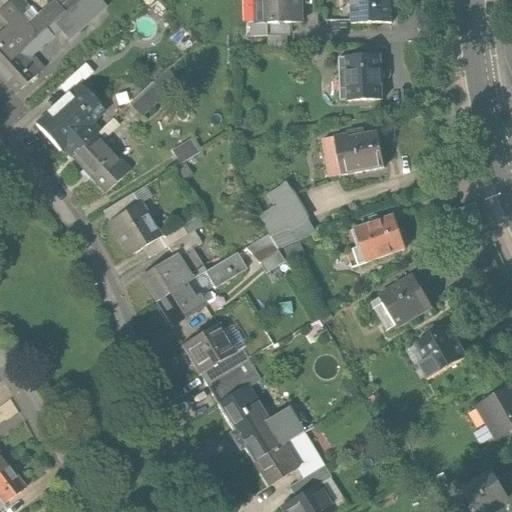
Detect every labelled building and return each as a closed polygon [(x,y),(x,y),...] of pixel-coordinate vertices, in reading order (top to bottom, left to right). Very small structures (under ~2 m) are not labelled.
[(104,10),(96,0),(79,0),(0,68),(0,79),(14,95),(41,72),(31,57),(60,32),(68,40),(104,10)] [(0,35),(0,68),(79,0),(55,0),(53,3),(36,18),(27,10),(19,0),(16,0),(0,12),(0,23),(7,30),(0,35)] [(253,0),(254,25),(267,24),(303,24),(302,0),(253,0)] [(350,0),(351,24),(391,23),(389,0),(350,0)] [(250,25),(250,37),(267,37),(267,35),(267,24),(254,25),(250,25)] [(267,37),(268,48),(286,47),(286,34),(267,35),(267,37)] [(340,61),(341,102),(381,100),(379,59),(340,61)] [(166,70),(151,84),(129,105),(141,118),(178,84),(166,70)] [(80,86),(36,126),(59,153),(63,149),(71,158),(96,135),(99,133),(91,124),(104,112),(80,86)] [(99,133),(96,135),(102,143),(118,128),(112,121),(99,133)] [(348,137),(322,142),(330,180),(383,169),(377,134),(348,139),(348,137)] [(102,143),(96,135),(71,158),(104,195),(129,172),(102,143)] [(192,140),(171,152),(180,166),(200,153),(192,140)] [(308,221),(286,186),(266,198),(276,213),(260,223),(268,235),(268,236),(269,238),(287,230),(289,232),(308,221)] [(144,188),(132,195),(138,205),(139,204),(150,198),(144,188)] [(103,213),(109,223),(138,205),(132,195),(103,213)] [(482,223),(475,201),(450,209),(458,234),(482,223)] [(138,205),(109,223),(108,223),(128,257),(143,249),(160,239),(159,238),(139,204),(138,205)] [(354,252),(360,267),(405,251),(393,219),(356,232),(362,249),(354,252)] [(316,235),(308,221),(289,232),(287,230),(269,238),(277,251),(283,249),(298,243),(316,235)] [(180,226),(159,238),(160,239),(143,249),(149,259),(168,248),(187,237),(180,226)] [(187,237),(168,248),(174,260),(179,257),(192,249),(192,250),(201,245),(194,233),(187,237)] [(268,236),(244,250),(259,265),(279,254),(277,251),(269,238),(268,236)] [(303,256),(298,243),(283,249),(288,262),(303,256)] [(193,281),(204,274),(206,273),(192,250),(192,249),(179,257),(193,281)] [(279,254),(259,265),(265,276),(285,264),(279,254)] [(246,271),(236,255),(206,273),(204,274),(213,288),(214,291),(246,271)] [(142,280),(156,303),(185,286),(193,281),(179,257),(174,260),(142,280)] [(203,307),(198,298),(213,288),(204,274),(193,281),(185,286),(156,303),(170,327),(203,307)] [(413,278),(379,299),(397,330),(432,309),(413,278)] [(290,305),(278,306),(279,317),(290,316),(290,305)] [(182,345),(200,374),(235,353),(218,324),(182,345)] [(448,329),(416,348),(425,363),(418,367),(427,382),(466,360),(448,329)] [(200,374),(207,386),(247,362),(240,350),(235,353),(200,374)] [(207,386),(217,404),(249,386),(258,380),(247,362),(207,386)] [(238,439),(253,464),(284,445),(278,435),(249,386),(217,404),(234,432),(230,435),(234,441),(238,439)] [(397,398),(391,387),(383,392),(389,402),(397,398)] [(511,390),(478,410),(497,442),(511,433),(511,390)] [(290,415),(288,416),(299,436),(303,434),(317,425),(304,403),(289,412),(290,415)] [(278,435),(284,445),(296,438),(290,428),(278,435)] [(291,473),(297,483),(323,468),(303,434),(299,436),(296,438),(284,445),(298,469),(291,473)] [(291,473),(298,469),(284,445),(253,464),(267,487),(291,473)] [(0,474),(9,468),(0,455),(0,474)] [(0,511),(26,491),(9,468),(0,474),(0,511)] [(289,488),(295,499),(319,484),(329,478),(323,468),(297,483),(289,488)] [(511,502),(495,473),(460,493),(470,511),(499,511),(511,505),(511,502)] [(329,478),(319,484),(335,511),(345,505),(329,478)] [(295,499),(279,508),(281,511),(333,511),(335,511),(319,484),(295,499)]
